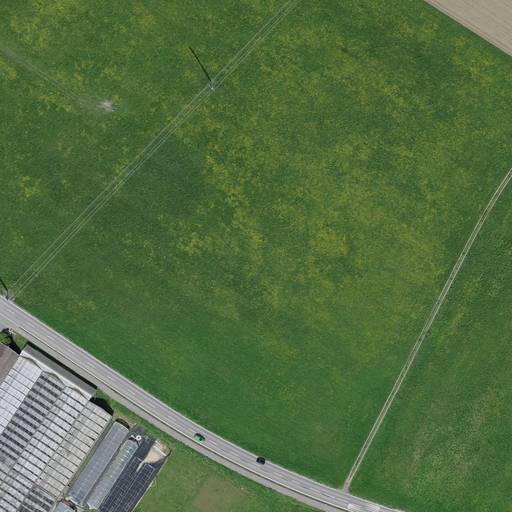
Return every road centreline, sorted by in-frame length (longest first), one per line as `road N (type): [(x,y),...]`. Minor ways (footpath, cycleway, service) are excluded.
road 1 (tertiary): [(367,511),(210,446),(0,310)]
road 2 (track): [(511,174),(336,501)]
